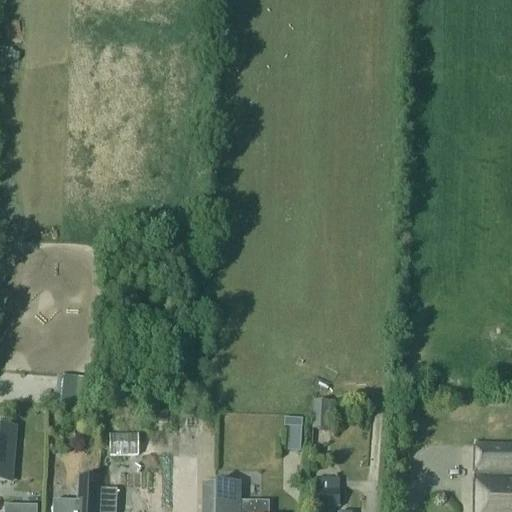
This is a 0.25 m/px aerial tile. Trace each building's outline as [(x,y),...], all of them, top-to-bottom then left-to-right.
[(96,406),(99,379),(61,375),(58,402),(96,406)] [(311,430),(329,430),(330,403),(312,402),(311,430)] [(154,409),(154,424),(166,423),(166,409),(154,409)] [(283,419),(283,427),(301,428),(301,420),(293,419),(283,419)] [(8,428),(0,427),(0,484),(4,484),(8,428)] [(109,435),(109,457),(138,457),(137,435),(109,435)] [(511,511),(511,446),(473,446),(471,511),(511,511)] [(96,511),(98,480),(78,479),(77,503),(52,502),(51,511),(96,511)] [(327,511),(327,508),(338,508),(338,480),(335,480),(315,480),(315,511),(327,511)] [(267,511),(268,504),(243,504),(243,499),(239,499),(239,485),(215,484),(214,511),(267,511)] [(114,511),(116,491),(100,491),(99,511),(114,511)]
